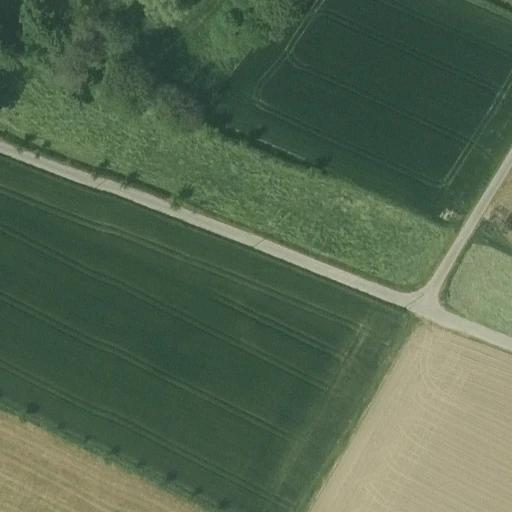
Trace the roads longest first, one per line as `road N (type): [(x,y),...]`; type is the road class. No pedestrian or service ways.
road 1 (residential): [(0,146),(421,307)]
road 2 (track): [(295,511),(421,307)]
road 3 (residential): [(511,153),(421,307)]
